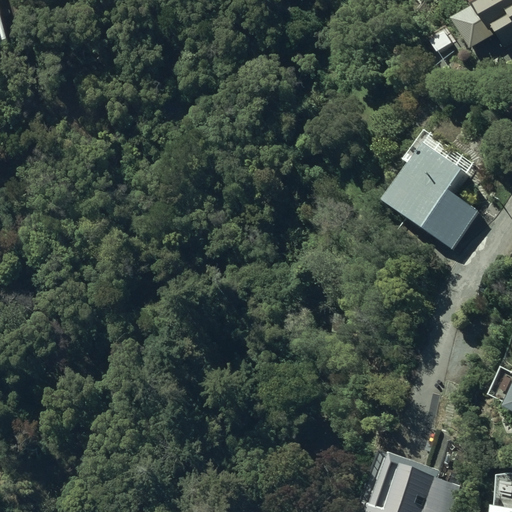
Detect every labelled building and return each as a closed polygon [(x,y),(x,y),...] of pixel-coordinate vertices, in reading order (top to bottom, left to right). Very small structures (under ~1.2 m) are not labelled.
[(511,0),(477,0),(483,10),(454,28),(471,55),(497,39),(508,58),(511,55),(511,0)] [(0,53),(9,52),(0,13),(0,53)] [(469,179),(430,151),(391,207),(454,251),(480,213),(457,197),(469,179)] [(511,377),(503,374),(492,404),(509,410),(506,417),(511,419),(511,377)] [(382,457),(362,511),(453,511),(460,492),(440,485),(443,477),(382,457)] [(495,511),(493,511),(492,511),(511,511),(511,478),(499,477),(495,511)]
